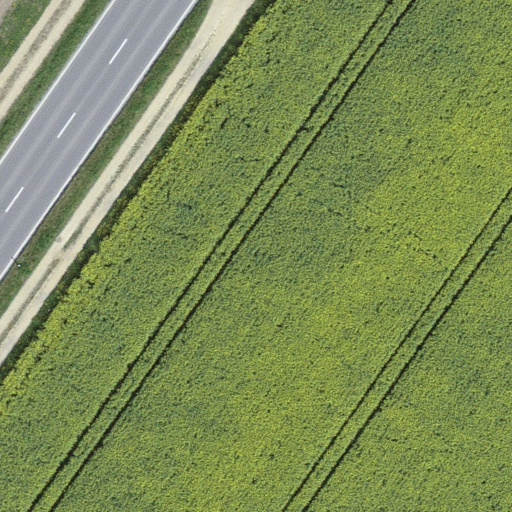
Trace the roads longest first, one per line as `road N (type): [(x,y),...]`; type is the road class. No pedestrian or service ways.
road 1 (track): [(238,0),(0,342)]
road 2 (secondary): [(0,218),(153,0)]
